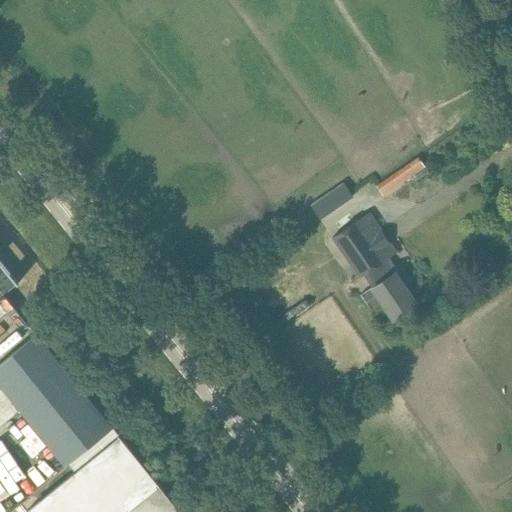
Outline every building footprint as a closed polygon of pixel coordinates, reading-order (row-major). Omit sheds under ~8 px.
[(425,166),(419,157),(418,156),(376,185),(383,195),(425,166)] [(353,197),(346,187),(343,182),(310,205),(320,219),(353,197)] [(386,279),(373,288),(362,295),(372,310),(383,303),(393,319),(416,303),(406,287),(413,282),(402,267),(398,270),(389,257),(397,252),(369,212),(333,237),(361,278),(377,266),(386,279)] [(0,282),(17,283),(0,262),(0,282)] [(69,464),(114,428),(114,427),(95,403),(38,333),(32,338),(0,364),(0,384),(66,466),(69,464)] [(75,472),(27,511),(122,511),(158,483),(114,428),(69,464),(75,472)] [(182,511),(158,483),(122,511),(182,511)]
